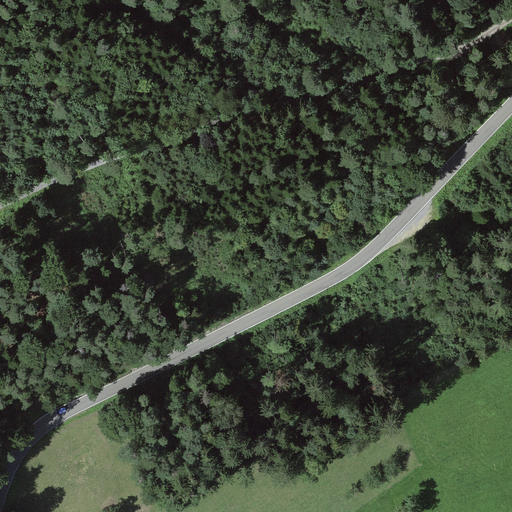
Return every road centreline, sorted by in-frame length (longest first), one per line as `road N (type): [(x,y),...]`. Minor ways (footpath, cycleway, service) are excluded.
road 1 (tertiary): [(0,497),(6,474),(50,422),(338,277),(373,250),(511,101)]
road 2 (track): [(0,203),(466,43),(511,17)]
